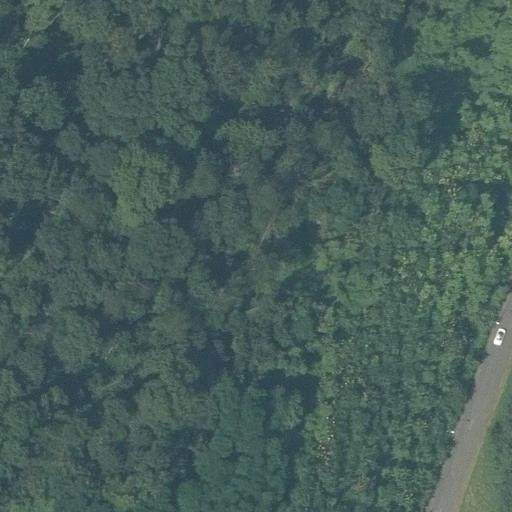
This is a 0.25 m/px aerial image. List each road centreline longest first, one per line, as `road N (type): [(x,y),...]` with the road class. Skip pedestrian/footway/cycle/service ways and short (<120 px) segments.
road 1 (track): [(0,297),(42,240),(95,107),(117,0)]
road 2 (tertiary): [(438,511),(511,320)]
